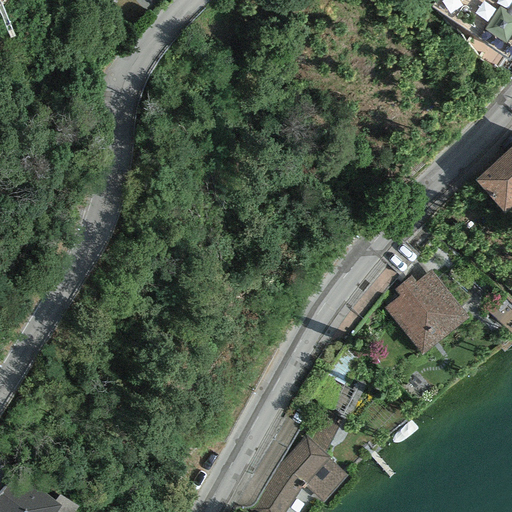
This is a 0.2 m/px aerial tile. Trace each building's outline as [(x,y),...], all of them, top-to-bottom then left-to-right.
[(511,0),(439,0),(435,7),(508,59),(511,51),(511,0)] [(511,203),(511,150),(478,182),(504,211),(511,203)] [(402,298),(388,309),(423,351),(465,316),(431,275),(416,287),(410,280),(396,291),(402,298)] [(339,421),(318,410),(306,438),(283,463),(256,508),(261,511),(282,511),(302,481),(323,499),(344,475),(324,456),(339,421)] [(55,504),(19,476),(0,496),(0,511),(72,511),(76,508),(60,498),(55,504)]
